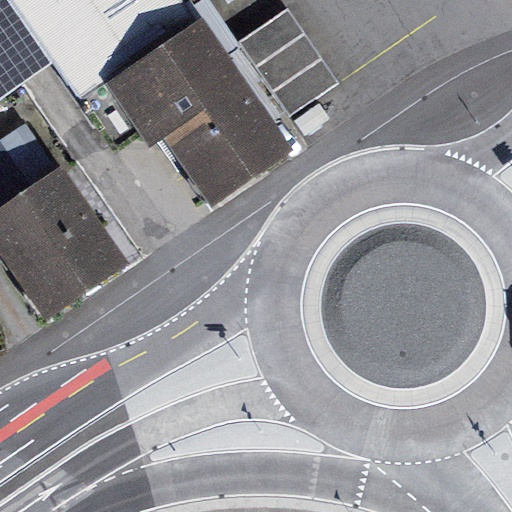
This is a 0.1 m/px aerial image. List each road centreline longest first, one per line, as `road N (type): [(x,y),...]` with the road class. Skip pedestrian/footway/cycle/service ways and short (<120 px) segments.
road 1 (motorway): [(81,492),(286,472),(479,501)]
road 2 (primary): [(273,280),(0,455)]
road 3 (primary): [(81,492),(152,429),(222,404),(306,389)]
road 4 (primary): [(447,179),(382,172),(350,181),(299,221),(273,280)]
road 5 (primary): [(409,431),(471,411),(511,370)]
